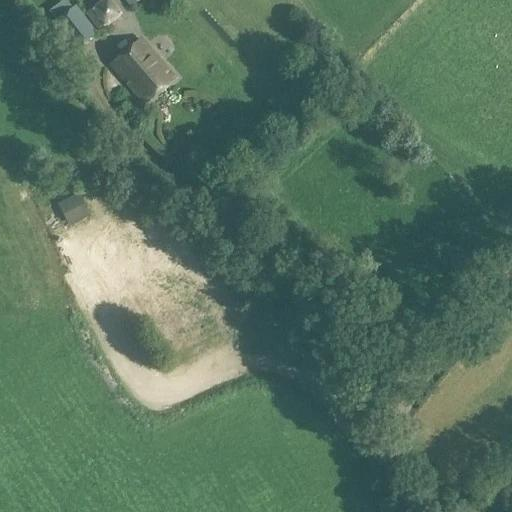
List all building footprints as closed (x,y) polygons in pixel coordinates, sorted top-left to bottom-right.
[(105,0),(94,7),(102,21),(117,12),(109,0),(105,0)] [(124,0),(131,8),(141,0),(124,0)] [(53,22),(75,52),(98,35),(76,5),(53,22)] [(141,40),(111,64),(144,105),(174,81),(141,40)] [(59,205),(70,226),(91,216),(79,194),(59,205)] [(141,220),(94,244),(100,255),(147,231),(141,220)] [(167,223),(136,239),(147,259),(178,244),(167,223)] [(166,263),(139,276),(170,337),(197,324),(166,263)]
